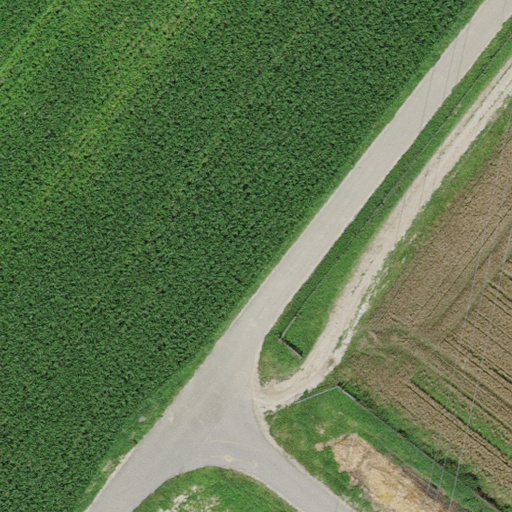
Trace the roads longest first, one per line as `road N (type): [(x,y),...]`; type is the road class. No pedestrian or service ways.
road 1 (track): [(124,511),(511,6)]
road 2 (track): [(323,511),(199,416)]
